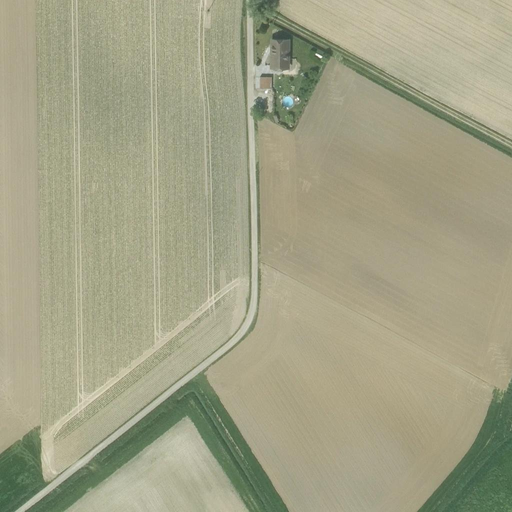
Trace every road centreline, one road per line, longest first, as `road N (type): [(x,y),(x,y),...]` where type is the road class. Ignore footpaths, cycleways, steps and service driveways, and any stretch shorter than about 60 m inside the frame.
road 1 (track): [(15,511),(253,322),(249,0)]
road 2 (track): [(511,144),(249,7)]
